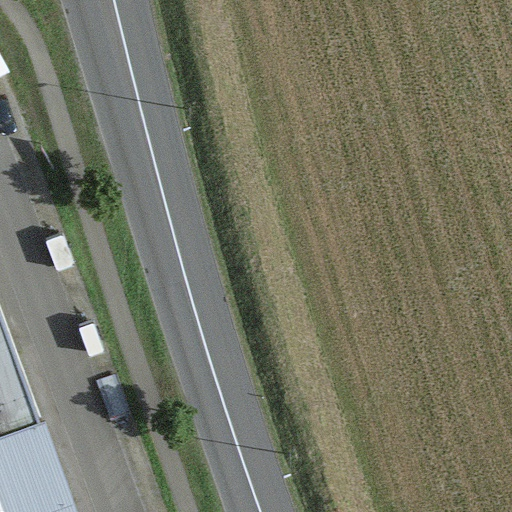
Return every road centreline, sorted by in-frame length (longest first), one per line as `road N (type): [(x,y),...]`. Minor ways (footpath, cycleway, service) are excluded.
road 1 (primary): [(112,21),(170,235),(262,511)]
road 2 (unclassified): [(0,171),(119,511)]
